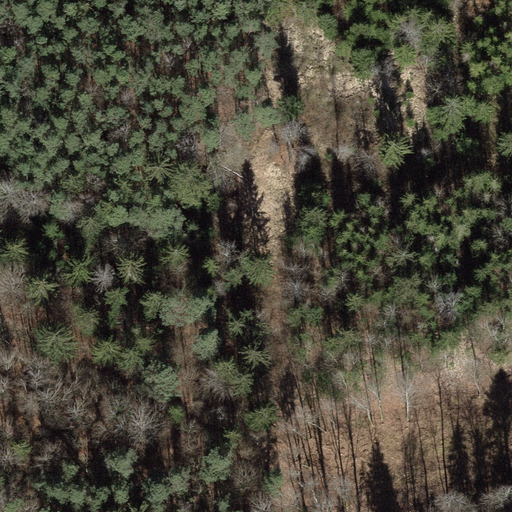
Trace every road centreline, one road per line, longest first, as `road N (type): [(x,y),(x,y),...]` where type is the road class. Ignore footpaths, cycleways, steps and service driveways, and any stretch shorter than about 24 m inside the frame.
road 1 (track): [(262,0),(269,511)]
road 2 (track): [(296,511),(469,484),(511,467)]
